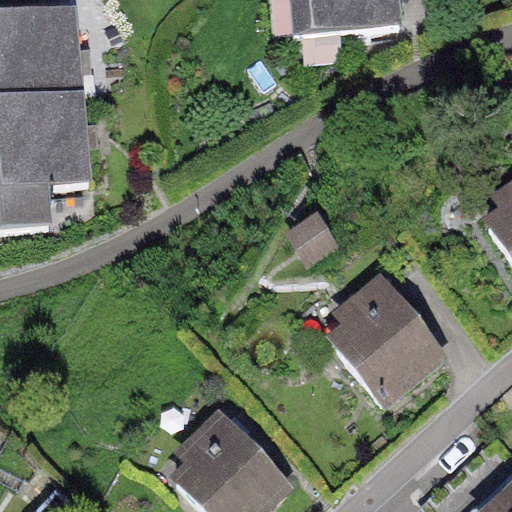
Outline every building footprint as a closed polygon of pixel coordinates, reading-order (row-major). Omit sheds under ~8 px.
[(398,0),(279,0),(283,45),(401,35),(398,0)] [(78,23),(0,29),(0,112),(85,105),(78,23)] [(85,105),(0,112),(0,238),(50,234),(47,195),(93,191),(85,105)] [(511,214),(497,225),(511,246),(511,214)] [(322,320),(398,414),(462,363),(386,268),(322,320)] [(241,422),(171,479),(198,511),(288,511),(305,498),(241,422)] [(511,511),(511,496),(493,511),(511,511)]
